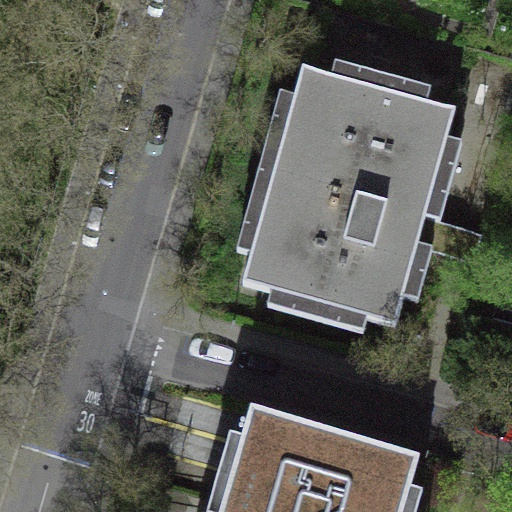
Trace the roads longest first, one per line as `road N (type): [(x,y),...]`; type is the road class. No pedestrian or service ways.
road 1 (residential): [(91,332),(511,449)]
road 2 (residential): [(91,332),(188,0)]
road 3 (residential): [(38,511),(91,332)]
